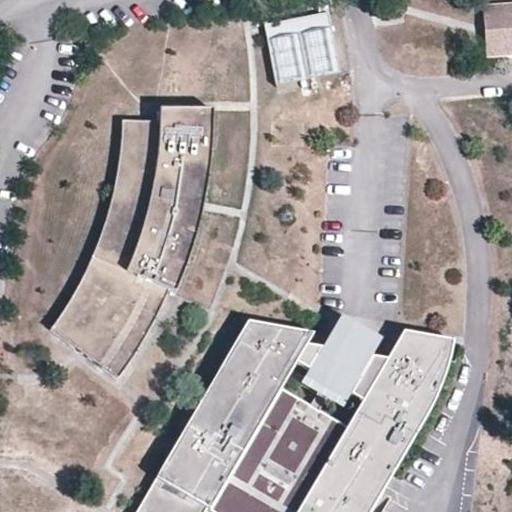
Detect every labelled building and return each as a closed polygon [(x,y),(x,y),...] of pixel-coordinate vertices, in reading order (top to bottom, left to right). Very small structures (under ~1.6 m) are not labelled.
[(511,4),(484,5),(487,57),(511,55),(511,4)] [(325,13),(261,24),(270,84),(333,74),(325,13)] [(156,121),(116,122),(108,200),(95,236),(76,279),(48,329),(116,378),(161,301),(168,303),(177,282),(186,250),(194,217),(201,182),(209,111),(158,109),(156,121)] [(343,317),(308,380),(346,400),(380,337),(343,317)] [(215,511),(372,511),(378,503),(402,462),(418,432),(434,400),(444,381),(449,366),(454,342),(404,336),(349,426),(285,390),(316,336),(247,323),(135,511),(214,511),(215,511)]
